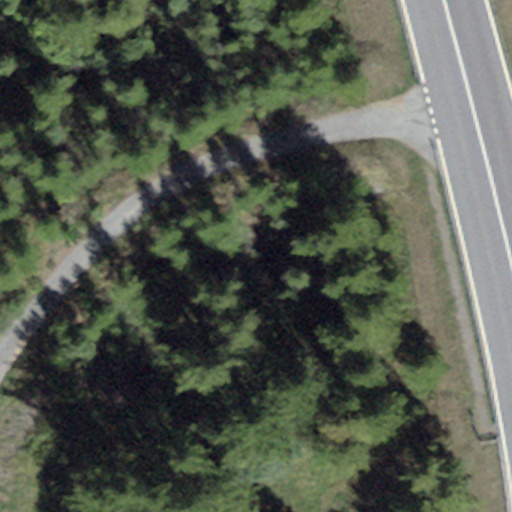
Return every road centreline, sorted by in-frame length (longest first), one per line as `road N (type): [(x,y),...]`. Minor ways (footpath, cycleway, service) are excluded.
road 1 (track): [(0,353),(10,333),(146,197),(290,133),(410,105)]
road 2 (secondary): [(443,0),(511,285)]
